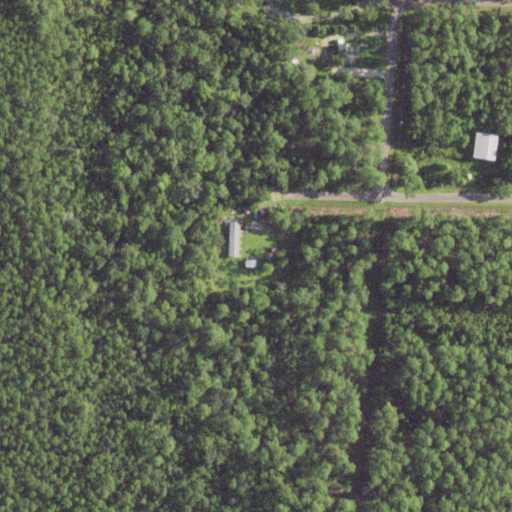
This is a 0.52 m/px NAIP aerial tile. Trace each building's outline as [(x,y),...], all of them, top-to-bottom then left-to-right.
[(349,61),(349,68),(336,67),(336,47),(356,48),(356,61),(349,61)] [(469,163),(473,137),(495,140),(491,166),(469,163)] [(227,259),(228,225),(237,225),(236,260),(227,259)] [(289,264),(289,263),(285,263),(286,252),(290,252),(290,251),(295,252),(294,265),(289,264)] [(238,264),(248,263),(249,271),(239,271),(238,264)]
